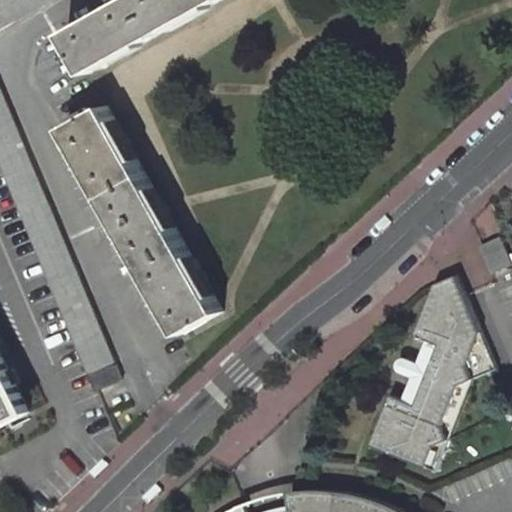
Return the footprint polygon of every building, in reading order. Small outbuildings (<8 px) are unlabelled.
[(0,0),(0,156),(90,374),(116,364),(0,82),(0,30),(52,0),(0,0)] [(128,0),(68,34),(90,74),(222,0),(128,0)] [(92,115),(68,129),(184,334),(224,312),(108,105),(92,115)] [(482,246),(494,274),(511,265),(511,259),(501,237),(482,246)] [(444,335),(414,414),(403,409),(406,400),(394,395),(373,445),(440,470),(452,439),(446,425),(462,385),(499,369),(468,296),(458,275),(438,284),(421,326),(433,331),(439,333),(444,335)] [(417,334),(430,339),(433,331),(421,326),(417,334)] [(415,376),(406,400),(403,409),(414,414),(444,335),(439,333),(433,331),(430,339),(421,363),(415,376)] [(0,428),(6,425),(29,414),(0,355),(0,428)] [(402,358),(398,362),(398,363),(398,367),(401,370),(415,376),(421,363),(406,357),(402,358)] [(116,364),(90,374),(97,390),(123,380),(116,364)] [(407,511),(404,510),(387,502),(369,497),(345,492),(321,490),(308,491),(297,491),(290,492),(293,507),(293,511),(407,511)]
